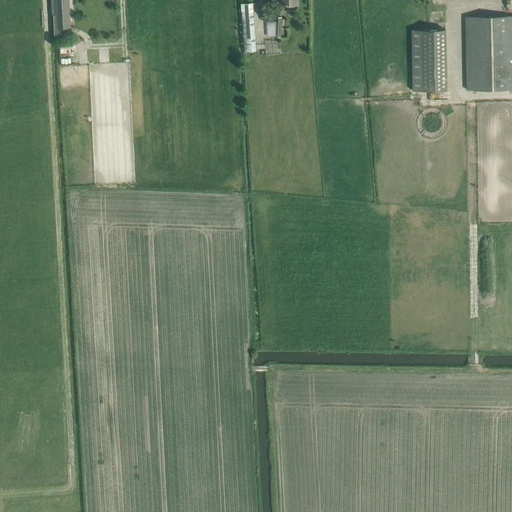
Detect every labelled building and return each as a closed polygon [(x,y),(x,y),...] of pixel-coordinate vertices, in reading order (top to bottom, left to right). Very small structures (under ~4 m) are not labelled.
[(55,0),(56,15),(53,16),(54,35),(65,35),(64,28),(68,28),(67,16),(69,15),(67,0),(55,0)] [(240,3),(244,51),(255,50),(252,2),(240,3)] [(511,16),(466,17),(466,27),(467,89),(511,88),(511,16)] [(264,18),(264,21),(268,21),(268,28),(263,28),(263,36),(275,35),(275,37),(280,37),(281,17),(276,17),(264,18)] [(446,29),(411,30),(412,90),(447,89),(446,29)]
